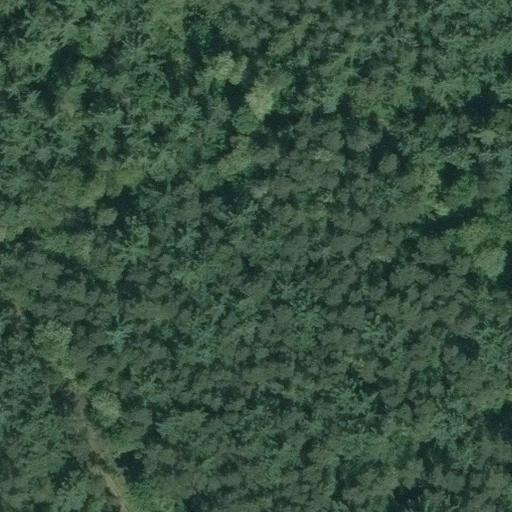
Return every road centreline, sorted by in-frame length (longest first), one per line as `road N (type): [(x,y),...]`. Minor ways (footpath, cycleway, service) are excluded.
road 1 (track): [(0,267),(145,163),(282,109),(511,48)]
road 2 (track): [(0,268),(136,511)]
road 3 (track): [(511,297),(482,248),(348,92)]
